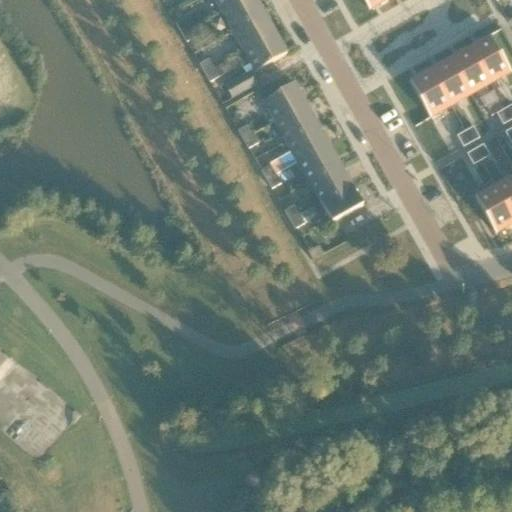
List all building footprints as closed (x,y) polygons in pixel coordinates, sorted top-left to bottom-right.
[(243,0),(214,0),(222,12),(243,0)] [(233,32),(264,15),(255,0),(243,0),(222,12),(233,32)] [(389,0),(361,0),(368,12),(389,0)] [(244,52),(275,35),(264,15),(233,32),(244,52)] [(181,35),(191,29),(186,20),(176,26),(181,35)] [(191,29),(181,35),(187,44),(196,38),(191,29)] [(232,100),(257,86),(252,76),(287,56),(275,35),(244,52),(251,64),(242,69),(245,75),(225,87),(232,100)] [(490,37),(469,49),(490,86),(511,74),(490,37)] [(469,49),(449,60),(470,97),(490,86),(469,49)] [(205,75),(214,69),(209,60),(199,66),(205,75)] [(449,60),(429,71),(450,108),(470,97),(449,60)] [(214,69),(205,75),(210,84),(219,79),(214,69)] [(429,71),(409,83),(429,120),(450,108),(429,71)] [(275,124),(306,106),(294,86),(263,103),(275,124)] [(286,144),(317,127),(306,106),(275,124),(286,144)] [(504,111),(496,116),(502,127),(511,122),(504,111)] [(243,141),(253,136),(247,127),(238,132),(243,141)] [(298,164),(328,147),(317,127),(286,144),(298,164)] [(473,129),(464,133),(471,145),(479,140),(473,129)] [(464,133),(456,138),(463,149),(471,145),(464,133)] [(253,136),(243,141),(249,151),(258,145),(253,136)] [(309,184),(340,167),(328,147),(298,164),(309,184)] [(483,147),(474,151),(481,162),(489,158),(483,147)] [(474,151),(466,156),(473,167),(481,162),(474,151)] [(267,182),(276,176),(271,167),(261,172),(267,182)] [(320,205),(351,187),(340,167),(309,184),(320,205)] [(281,185),(276,176),(267,182),(272,191),(281,185)] [(511,177),(495,187),(511,217),(511,177)] [(332,225),(363,208),(351,187),(320,205),(332,225)] [(511,217),(495,187),(474,199),(495,236),(511,226),(511,217)] [(290,222),(299,216),(294,207),(285,212),(290,222)] [(295,231),(305,225),(314,220),(308,211),(299,216),(290,222),(295,231)] [(319,247),(308,253),(312,261),(323,255),(319,247)]
